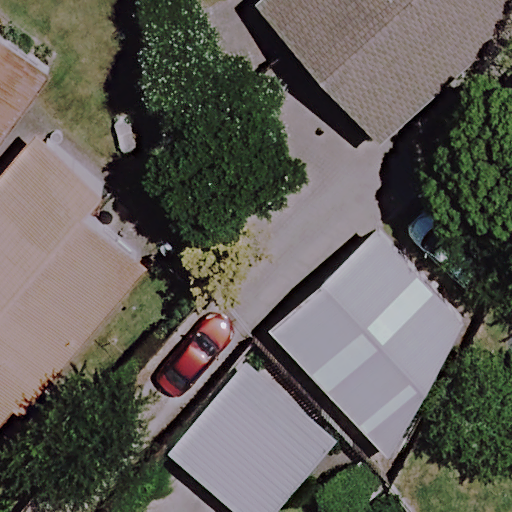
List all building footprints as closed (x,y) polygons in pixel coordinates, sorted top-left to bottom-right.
[(511,26),(511,0),(263,0),(261,2),(384,141),(511,26)] [(0,138),(47,77),(0,41),(0,138)] [(0,427),(148,267),(82,206),(99,188),(43,137),(0,183),(0,427)] [(476,329),(374,230),(274,334),(376,432),(476,329)] [(273,511),(336,438),(248,364),(173,454),(242,511),(273,511)]
